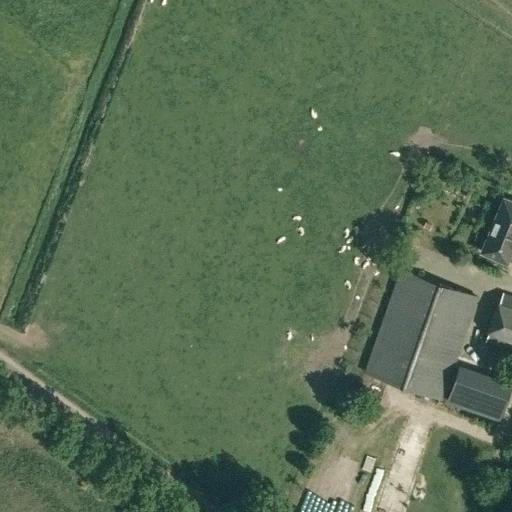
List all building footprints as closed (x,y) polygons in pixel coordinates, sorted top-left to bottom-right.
[(511,198),(505,196),(482,251),(508,262),(510,257),(511,257),(511,198)] [(444,398),(479,296),(403,269),(367,371),(444,398)] [(511,350),(511,294),(503,291),(486,341),(511,350)] [(511,383),(458,364),(445,404),(498,422),(511,383)] [(395,493),(385,511),(404,511),(410,501),(395,493)]
